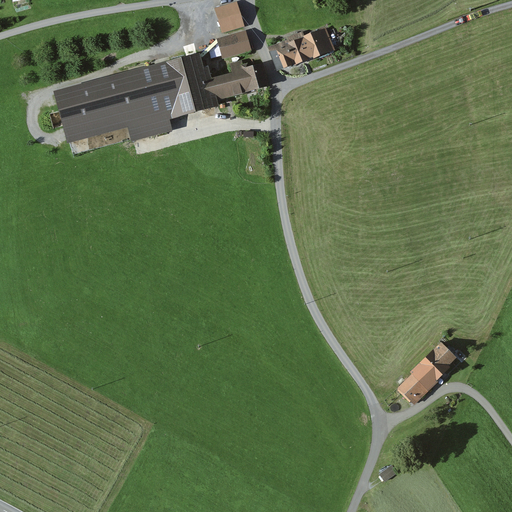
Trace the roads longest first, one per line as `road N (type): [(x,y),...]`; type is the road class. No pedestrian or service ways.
road 1 (residential): [(278,89),(277,175),(299,273),(327,339),(368,390),(381,423),(351,511)]
road 2 (residential): [(278,89),(511,4)]
road 3 (residential): [(0,37),(177,0)]
road 4 (track): [(381,423),(465,388),(480,395),(511,439)]
